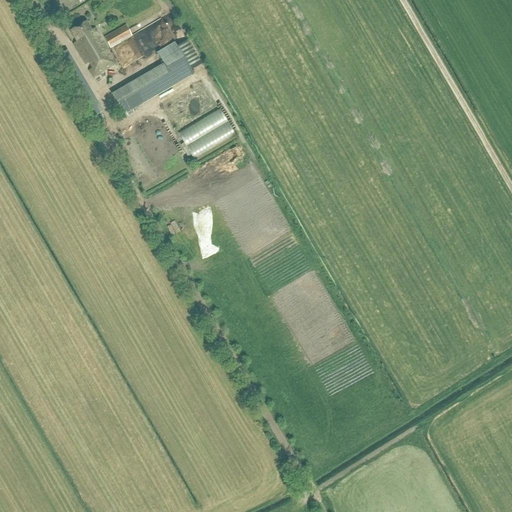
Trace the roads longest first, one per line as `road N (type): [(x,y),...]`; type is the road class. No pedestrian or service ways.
road 1 (track): [(30,0),(97,90),(116,128),(115,152),(153,227),(321,511)]
road 2 (track): [(403,0),(511,188)]
